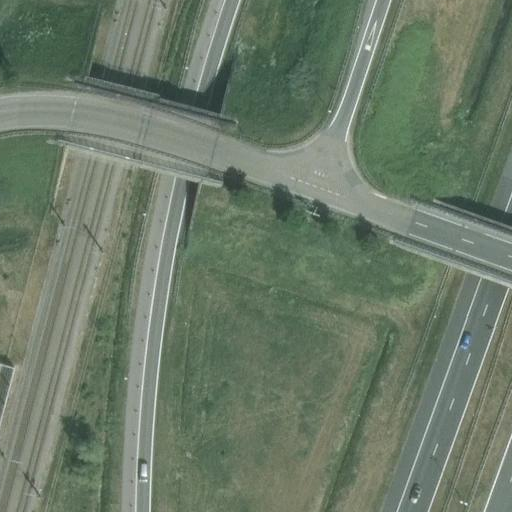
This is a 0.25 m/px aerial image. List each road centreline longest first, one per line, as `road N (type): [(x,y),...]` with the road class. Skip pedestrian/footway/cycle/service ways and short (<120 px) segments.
road 1 (motorway): [(233,0),(176,179),(147,356),(143,511)]
road 2 (motorway): [(511,239),(413,511)]
road 3 (tertiary): [(320,187),(69,113)]
road 4 (tertiary): [(511,258),(320,187)]
road 5 (motorway): [(381,0),(320,187)]
